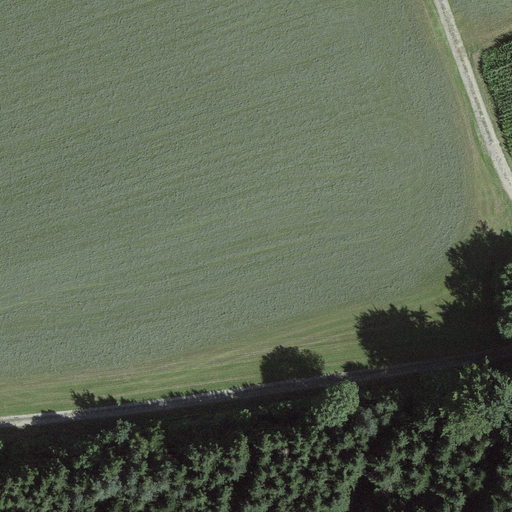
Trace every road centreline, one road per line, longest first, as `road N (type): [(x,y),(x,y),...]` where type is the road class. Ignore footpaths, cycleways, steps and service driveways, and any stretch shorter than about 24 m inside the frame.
road 1 (track): [(0,424),(511,349)]
road 2 (track): [(511,176),(443,0)]
